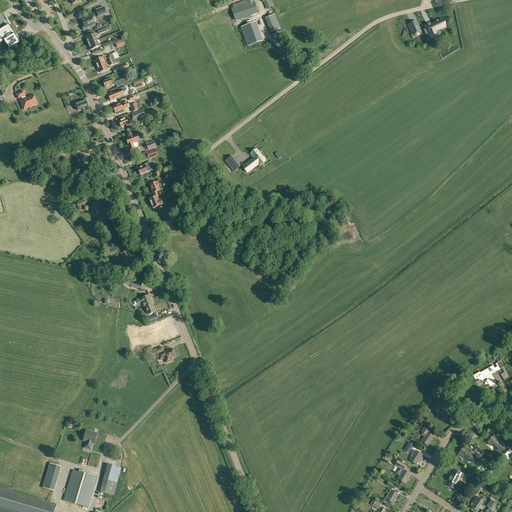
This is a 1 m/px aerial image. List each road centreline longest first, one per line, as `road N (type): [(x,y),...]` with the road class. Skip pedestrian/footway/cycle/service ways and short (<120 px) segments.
road 1 (unclassified): [(147,235),(171,219),(201,159),(379,20),(466,0)]
road 2 (tertiary): [(255,511),(147,235)]
road 3 (tertiary): [(147,235),(87,86),(64,50)]
road 4 (residential): [(419,486),(455,430),(511,418)]
